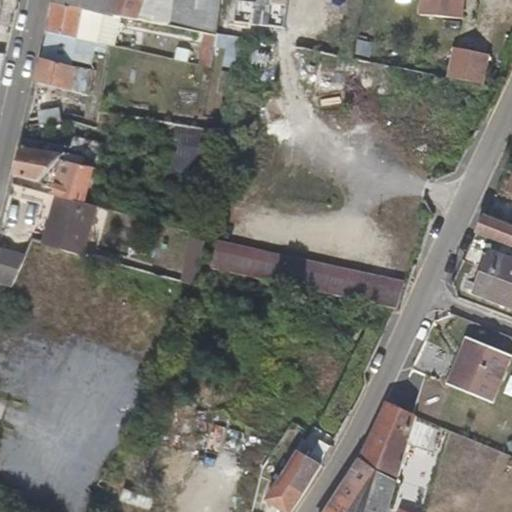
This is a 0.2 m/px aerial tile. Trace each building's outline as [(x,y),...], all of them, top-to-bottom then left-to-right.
[(59,0),(57,12),(88,19),(119,22),(125,0),(59,0)] [(214,0),(125,0),(121,22),(154,26),(198,31),(198,28),(209,30),(209,26),(214,0)] [(418,0),(417,16),(464,19),(465,0),(418,0)] [(0,39),(3,40),(8,4),(0,2),(0,39)] [(57,12),(48,43),(80,51),(88,19),(57,12)] [(176,65),(176,69),(237,71),(238,40),(200,38),(199,66),(176,65)] [(73,77),(80,51),(48,43),(41,70),(73,77)] [(489,55),(452,48),(446,77),(483,85),(489,55)] [(73,77),(41,70),(36,90),(75,98),(71,118),(71,120),(72,120),(87,124),(97,83),(73,77)] [(71,120),(71,118),(26,132),(24,141),(71,126),(72,120),(71,120)] [(169,170),(205,174),(209,129),(174,126),(169,170)] [(42,187),(59,168),(67,170),(69,162),(24,151),(17,181),(42,187)] [(58,185),(55,195),(90,203),(96,177),(67,170),(63,186),(58,185)] [(94,204),(90,203),(55,195),(43,244),(84,253),(94,204)] [(511,241),(511,219),(484,208),(476,225),(511,241)] [(207,275),(215,227),(199,224),(191,272),(207,275)] [(310,283),(327,288),(401,306),(407,280),(224,234),(219,262),(225,263),(258,271),(310,283)] [(19,280),(27,249),(3,244),(0,254),(0,275),(18,280),(19,280)] [(511,262),(488,253),(470,296),(511,313),(511,262)] [(229,329),(258,271),(225,263),(218,278),(199,315),(229,329)] [(308,292),(325,297),(327,288),(310,283),(308,292)] [(511,360),(511,359),(469,340),(448,387),(492,409),(511,360)] [(379,411),(351,470),(393,490),(411,426),(379,411)] [(293,511),(325,460),(297,446),(268,499),(290,511),(293,511)] [(340,511),(387,511),(393,490),(351,470),(329,506),(340,511)]
